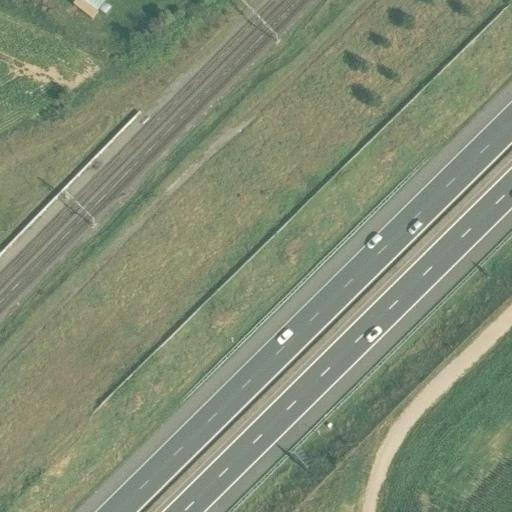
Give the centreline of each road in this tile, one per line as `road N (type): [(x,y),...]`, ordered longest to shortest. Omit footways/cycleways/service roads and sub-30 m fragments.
road 1 (motorway): [(511,124),(121,511)]
road 2 (track): [(0,369),(207,153),(371,0)]
road 3 (motorway): [(197,511),(511,198)]
road 4 (track): [(368,511),(379,453),(511,317)]
